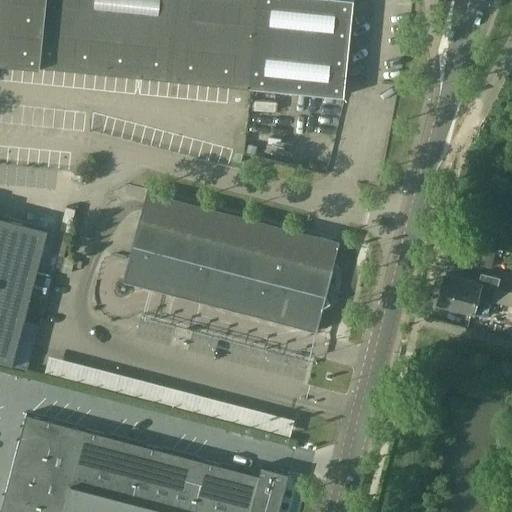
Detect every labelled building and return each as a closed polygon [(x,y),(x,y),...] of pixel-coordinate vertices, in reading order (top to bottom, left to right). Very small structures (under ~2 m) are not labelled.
[(0,0),(0,61),(344,96),(353,0),(0,0)] [(123,279),(123,282),(132,284),(179,296),(194,300),(316,332),(317,328),(323,308),(331,303),(326,296),(328,289),(332,274),(333,269),(340,241),(337,240),(315,234),(300,230),(147,190),(139,218),(132,246),(129,260),(123,279)] [(0,362),(12,366),(24,321),(30,297),(48,229),(0,216),(0,362)] [(481,273),(479,283),(446,274),(442,290),(492,302),(495,293),(497,293),(501,278),(481,273)] [(492,302),(442,290),(438,305),(473,315),(474,314),(487,317),(492,302)] [(278,511),(288,474),(261,467),(259,475),(26,414),(0,511),(278,511)]
